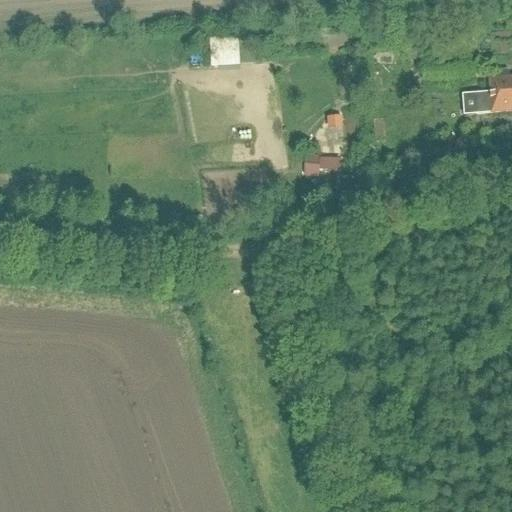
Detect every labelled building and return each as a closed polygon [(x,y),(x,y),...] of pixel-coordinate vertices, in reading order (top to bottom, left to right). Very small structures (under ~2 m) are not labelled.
[(449,56),(448,35),(403,36),(403,57),(449,56)] [(245,69),(243,40),(219,42),(220,71),(245,69)] [(470,78),(469,61),(423,65),(424,83),(470,78)] [(492,93),(475,95),(477,115),(511,113),(511,79),(491,81),(492,93)] [(333,120),(334,131),(349,130),(348,119),(333,120)]
